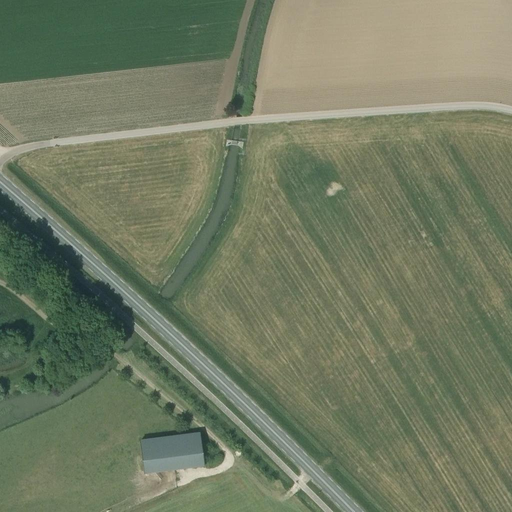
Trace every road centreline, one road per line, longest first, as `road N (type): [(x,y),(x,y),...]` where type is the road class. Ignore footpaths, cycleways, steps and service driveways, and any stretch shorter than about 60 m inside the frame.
road 1 (unclassified): [(0,162),(33,145),(218,122),(460,106),(511,110)]
road 2 (primary): [(353,511),(184,345),(0,182)]
road 3 (track): [(0,282),(55,324),(92,335),(233,459),(220,472),(179,475)]
road 4 (track): [(233,459),(264,491),(282,497),(328,457)]
